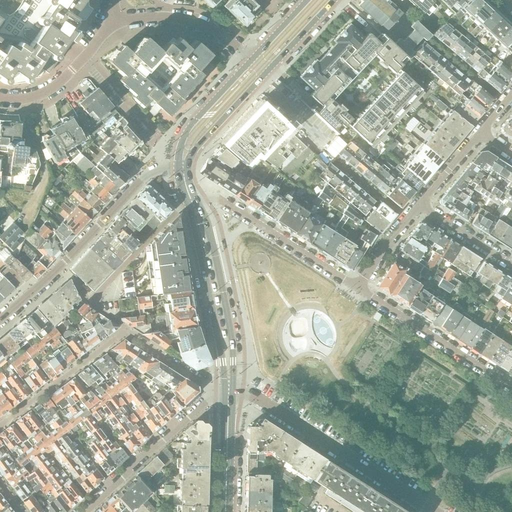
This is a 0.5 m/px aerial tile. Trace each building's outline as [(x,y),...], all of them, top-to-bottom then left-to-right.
[(22,0),(0,0),(0,6),(2,8),(0,10),(9,16),(9,17),(13,14),(16,11),(19,7),(22,3),(22,0)] [(50,0),(49,2),(53,4),(43,19),(41,18),(40,18),(38,20),(38,21),(38,23),(38,24),(40,25),(41,26),(43,25),(37,35),(30,30),(24,31),(25,37),(32,41),(30,45),(21,39),(0,35),(0,34),(0,28),(4,23),(1,20),(1,19),(0,18),(0,76),(2,78),(2,79),(2,80),(2,82),(3,83),(4,84),(6,85),(8,84),(9,83),(9,81),(9,79),(8,78),(11,74),(18,79),(20,75),(27,81),(47,53),(53,57),(50,62),(48,61),(47,61),(45,61),(44,62),(42,65),(42,66),(42,67),(42,69),(43,70),(48,74),(63,52),(76,34),(72,31),(72,32),(68,30),(73,22),(75,19),(72,16),(82,0),(50,0)] [(260,10),(250,0),(229,0),(223,7),(235,18),(236,18),(244,26),(260,10)] [(392,11),(393,10),(391,9),(394,6),(387,0),(360,0),(361,1),(362,2),(359,6),(378,24),(379,23),(387,30),(390,27),(392,29),(397,23),(395,21),(398,17),(392,11)] [(434,1),(433,0),(398,0),(399,0),(407,0),(423,14),(424,13),(428,17),(437,7),(433,3),(434,1)] [(454,13),(469,0),(439,0),(449,8),(454,13)] [(484,3),(480,0),(469,0),(454,13),(450,18),(461,27),(484,3)] [(461,27),(469,34),(492,10),(484,3),(461,27)] [(487,32),(501,18),(492,10),(469,34),(474,38),(483,29),(487,32)] [(483,46),(484,46),(487,48),(487,49),(488,50),(509,26),(501,18),(487,32),(478,41),(483,46)] [(411,55),(413,52),(410,49),(422,37),(426,41),(431,35),(416,22),(417,21),(416,20),(409,27),(413,30),(402,41),(399,38),(397,40),(398,40),(393,45),(407,58),(411,55)] [(432,35),(440,41),(454,28),(456,25),(454,24),(451,27),(446,22),(432,35)] [(314,90),(363,39),(359,35),(348,26),(344,31),(343,30),(343,31),(339,36),(339,35),(338,36),(338,37),(334,41),(336,44),(329,51),(328,51),(324,56),(317,64),(315,62),(314,62),(310,67),(309,67),(305,72),(304,72),(305,73),(301,77),(300,77),(310,87),(311,88),(311,87),(314,90)] [(511,28),(509,26),(488,50),(492,53),(497,57),(511,40),(511,28)] [(447,47),(461,35),(464,31),(461,29),(458,32),(454,28),(440,41),(447,47)] [(418,101),(425,94),(398,69),(407,58),(386,38),(379,45),(378,43),(368,33),(363,39),(314,90),(309,96),(320,106),(321,107),(315,114),(336,134),(347,145),(357,134),(373,149),(380,142),(386,135),(392,128),(399,121),(405,115),(411,108),(418,101)] [(455,54),(468,41),(468,40),(470,37),(467,34),(464,37),(461,35),(447,47),(455,54)] [(202,75),(196,71),(211,55),(194,40),(189,46),(187,48),(178,39),(176,41),(173,38),(161,52),(145,37),(131,53),(123,46),(108,62),(124,76),(119,81),(134,95),(132,98),(143,107),(150,100),(168,117),(183,101),(181,98),(202,75)] [(511,40),(497,57),(502,61),(509,53),(511,55),(511,40)] [(455,54),(463,60),(478,44),(475,41),(472,44),(468,41),(455,54)] [(416,66),(431,49),(423,43),(413,52),(411,55),(418,61),(414,65),(416,66)] [(471,67),(486,50),(483,48),(481,50),(482,50),(481,51),(479,49),(481,46),(478,44),(463,60),(471,67)] [(424,73),(427,69),(439,56),(431,49),(416,66),(418,68),(421,64),(424,66),(421,71),(424,73)] [(471,67),(478,73),(485,65),(493,56),(486,50),(471,67)] [(435,76),(446,62),(439,56),(427,69),(431,72),(428,76),(432,79),(435,76)] [(507,83),(511,77),(511,69),(509,67),(508,69),(493,56),(485,65),(488,61),(494,66),(491,70),(507,83)] [(443,82),(454,69),(446,62),(435,76),(440,79),(437,83),(440,86),(443,82)] [(507,83),(491,70),(487,74),(481,69),(485,65),(478,73),(476,74),(498,93),(507,83)] [(451,89),(462,75),(454,69),(443,82),(448,86),(445,90),(448,92),(451,89)] [(462,91),(467,86),(470,82),(462,75),(451,89),(456,93),(453,97),(456,99),(460,94),(462,91)] [(470,95),(486,108),(493,99),(471,80),(470,82),(467,86),(473,91),(470,95)] [(75,123),(83,135),(87,132),(90,137),(102,125),(116,112),(111,106),(110,106),(104,99),(104,98),(96,88),(89,94),(86,91),(82,95),(85,98),(78,103),(84,111),(77,117),(78,119),(75,123)] [(478,117),(486,108),(470,95),(466,99),(460,94),(456,99),(459,102),(478,117)] [(446,106),(441,101),(438,105),(444,110),(446,106)] [(249,168),(259,156),(260,155),(261,157),(277,168),(291,153),(294,156),(281,170),(289,177),(301,164),(304,167),(315,156),(307,148),(293,135),(264,108),(265,107),(262,105),(261,105),(258,102),(252,108),(251,107),(252,106),(251,105),(219,139),(225,144),(222,146),(243,164),(249,168)] [(470,127),(478,117),(459,102),(451,111),(470,127)] [(470,127),(451,111),(442,122),(460,138),(470,127)] [(85,139),(83,135),(75,123),(72,117),(68,119),(65,117),(64,117),(60,119),(61,120),(61,123),(74,145),(85,139)] [(115,122),(113,124),(115,126),(118,129),(136,146),(139,147),(141,144),(141,141),(120,117),(115,121),(117,122),(115,123),(115,122)] [(511,121),(508,119),(501,128),(500,128),(501,134),(511,140),(511,121)] [(0,151),(10,152),(11,135),(7,135),(8,122),(0,121),(0,151)] [(20,123),(8,122),(7,135),(11,135),(10,152),(10,156),(12,157),(27,159),(28,147),(22,147),(22,140),(19,140),(20,135),(20,133),(20,124),(21,124),(21,123),(20,123)] [(441,160),(460,138),(442,122),(423,145),(441,160)] [(74,145),(61,123),(56,126),(54,123),(49,126),(50,129),(49,130),(52,135),(63,152),(74,145)] [(133,149),(136,146),(118,129),(115,126),(113,124),(112,125),(114,127),(111,131),(113,133),(109,137),(126,154),(127,156),(128,155),(131,156),(134,152),(133,149)] [(93,142),(97,146),(116,163),(117,164),(119,161),(126,154),(109,137),(104,132),(102,134),(105,137),(103,139),(99,136),(93,142)] [(63,152),(52,135),(49,137),(46,135),(45,135),(41,137),(42,137),(42,141),(43,144),(54,163),(66,157),(63,152)] [(347,162),(361,146),(360,145),(353,139),(347,145),(338,155),(347,162)] [(384,150),(388,154),(398,143),(394,139),(384,150)] [(104,176),(117,188),(127,178),(113,166),(116,163),(97,146),(96,147),(93,144),(88,149),(91,152),(92,153),(88,158),(92,161),(91,163),(92,164),(92,165),(94,166),(99,170),(99,171),(104,176)] [(413,149),(407,144),(404,148),(410,153),(413,149)] [(422,183),(441,160),(423,145),(408,162),(403,159),(399,163),(404,167),(403,167),(405,169),(422,183)] [(214,154),(211,158),(236,173),(240,175),(243,177),(249,169),(252,171),(262,159),(259,156),(249,168),(243,164),(222,146),(219,149),(217,149),(214,152),(214,154)] [(347,162),(354,168),(368,152),(365,150),(363,153),(361,151),(363,148),(361,146),(347,162)] [(29,158),(37,158),(35,150),(29,149),(29,158)] [(362,175),(375,159),(368,152),(354,168),(362,175)] [(485,172),(494,158),(485,152),(479,153),(471,163),(485,172)] [(86,175),(94,166),(92,165),(92,164),(91,163),(87,160),(81,154),(80,154),(72,161),(76,165),(86,175)] [(236,173),(211,158),(205,164),(200,172),(201,175),(235,196),(246,179),(243,177),(240,175),(236,173)] [(494,158),(485,172),(484,173),(493,179),(503,163),(494,158)] [(323,186),(324,187),(326,184),(338,170),(330,164),(327,167),(318,159),(314,164),(322,171),(318,176),(324,181),(323,182),(321,181),(319,183),(323,186)] [(369,181),(383,164),(380,162),(377,165),(376,163),(378,161),(375,159),(362,175),(369,181)] [(471,163),(464,171),(478,181),(481,177),(484,173),(485,172),(471,163)] [(511,169),(503,163),(493,179),(500,184),(501,184),(511,169)] [(369,181),(377,188),(394,168),(392,166),(391,167),(390,166),(388,169),(383,164),(369,181)] [(95,174),(99,171),(99,170),(94,166),(90,171),(94,175),(91,178),(111,196),(117,188),(104,176),(101,179),(95,174)] [(387,197),(394,188),(401,180),(400,179),(395,175),(393,178),(390,176),(393,173),(395,175),(398,172),(394,168),(377,188),(387,196),(386,197),(387,197)] [(511,168),(511,169),(501,184),(501,185),(504,181),(507,183),(504,187),(509,189),(509,190),(511,185),(511,168)] [(415,192),(422,183),(405,169),(401,174),(403,176),(400,179),(401,180),(415,192)] [(326,184),(324,187),(331,193),(334,190),(345,177),(338,170),(326,184)] [(478,181),(464,171),(458,178),(473,188),(478,181)] [(256,210),(265,216),(281,190),(277,188),(285,177),(279,173),(272,183),(273,184),(271,186),(256,210)] [(473,189),(482,195),(493,179),(484,173),(481,177),(478,181),(473,188),(473,189)] [(247,204),(260,186),(247,177),(246,179),(235,196),(247,204)] [(331,193),(339,199),(342,196),(353,183),(345,177),(334,190),(331,193)] [(103,204),(111,196),(91,178),(88,182),(85,180),(82,184),(86,188),(90,184),(93,187),(90,191),(103,204)] [(465,196),(468,197),(470,193),(473,189),(473,188),(458,178),(451,186),(465,196)] [(489,200),(500,184),(493,179),(482,195),(489,200)] [(415,192),(401,180),(394,188),(408,200),(415,192)] [(256,210),(271,186),(268,183),(267,185),(262,182),(260,186),(247,204),(256,210)] [(347,201),(349,203),(361,190),(353,183),(342,196),(339,199),(345,204),(347,201)] [(500,203),(503,198),(509,189),(504,187),(504,186),(501,190),(498,188),(500,184),(489,200),(498,206),(500,203)] [(103,204),(90,191),(86,195),(82,192),(84,190),(79,186),(78,187),(77,187),(74,190),(74,191),(96,211),(103,204)] [(134,199),(147,211),(160,197),(149,187),(148,186),(146,186),(146,187),(143,190),(134,199)] [(465,196),(451,186),(445,194),(456,201),(456,200),(460,203),(462,199),(465,196)] [(345,204),(339,199),(331,193),(324,187),(317,197),(323,201),(332,207),(336,210),(343,215),(347,218),(354,222),(358,225),(362,219),(355,213),(352,210),(345,204)] [(401,209),(408,200),(394,188),(387,197),(401,209)] [(509,209),(511,204),(511,191),(509,190),(509,189),(503,198),(507,201),(503,206),(505,207),(506,207),(509,209)] [(265,216),(275,222),(294,192),(293,192),(290,197),(286,194),(282,200),(278,197),(282,191),(281,190),(265,216)] [(356,209),(368,196),(361,190),(349,203),(354,207),(352,210),(355,213),(358,210),(356,209)] [(96,211),(74,191),(67,199),(75,207),(89,219),(96,211)] [(282,226),(294,234),(314,204),(313,204),(316,199),(315,198),(311,203),(304,199),(294,192),(275,222),(282,227),(282,226)] [(449,211),(457,216),(468,200),(469,197),(474,200),(475,197),(471,195),(472,194),(470,193),(468,197),(465,196),(462,199),(460,203),(456,200),(456,201),(449,211)] [(449,211),(456,201),(445,194),(440,199),(441,205),(449,211)] [(371,208),(372,209),(374,207),(377,203),(375,202),(368,196),(356,209),(358,210),(364,215),(371,208)] [(147,211),(159,223),(173,209),(160,197),(147,211)] [(308,244),(321,224),(311,217),(313,215),(315,214),(319,208),(319,207),(323,201),(317,197),(316,199),(313,204),(314,204),(294,234),(308,244)] [(152,230),(159,223),(147,211),(134,199),(127,207),(152,230)] [(468,200),(457,216),(466,221),(473,210),(469,208),(472,203),(468,200)] [(62,209),(82,227),(89,219),(75,207),(72,211),(68,207),(69,206),(65,202),(63,203),(59,207),(62,209)] [(373,210),(389,223),(395,215),(385,206),(381,202),(376,209),(374,207),(372,209),(373,210)] [(479,230),(487,235),(505,207),(503,206),(500,203),(498,206),(499,206),(493,216),(489,214),(479,230)] [(49,211),(42,205),(39,210),(45,215),(49,211)] [(152,230),(127,207),(119,215),(134,228),(137,231),(138,230),(139,231),(145,238),(152,230)] [(315,248),(319,251),(336,225),(331,223),(329,225),(327,224),(336,210),(332,207),(321,224),(308,244),(309,244),(315,248)] [(487,235),(498,242),(508,226),(500,221),(503,217),(505,217),(510,210),(509,209),(506,207),(505,207),(487,235)] [(71,240),(82,227),(62,209),(59,214),(65,219),(61,223),(58,227),(69,238),(71,240)] [(471,225),(479,230),(489,214),(481,209),(471,225)] [(381,232),(389,223),(373,210),(364,220),(378,232),(381,232)] [(151,261),(185,256),(182,235),(179,213),(179,214),(149,244),(151,261)] [(119,215),(105,231),(130,254),(142,241),(134,234),(132,235),(130,233),(134,228),(119,215)] [(331,258),(347,232),(340,228),(347,218),(343,215),(336,225),(319,251),(320,251),(319,251),(320,252),(320,251),(326,255),(326,256),(331,258)] [(42,241),(52,230),(48,219),(43,224),(38,230),(33,225),(32,227),(36,232),(34,234),(42,241)] [(48,219),(52,230),(61,251),(62,249),(71,240),(69,238),(58,227),(48,219)] [(341,265),(356,243),(349,238),(358,225),(354,222),(347,232),(331,258),(337,262),(341,265)] [(0,235),(0,239),(12,251),(19,245),(16,241),(23,233),(13,223),(0,235)] [(409,236),(421,244),(431,228),(425,223),(424,223),(419,224),(409,236)] [(508,248),(511,241),(511,228),(508,226),(498,242),(508,248)] [(431,250),(441,234),(431,228),(421,244),(427,247),(431,250)] [(358,239),(368,245),(374,235),(365,229),(358,239)] [(42,241),(34,234),(30,230),(26,238),(36,248),(42,241)] [(52,230),(42,241),(36,248),(37,248),(36,249),(43,255),(50,262),(61,251),(52,230)] [(130,254),(105,231),(96,241),(121,263),(130,254)] [(424,267),(429,270),(430,271),(431,269),(450,240),(441,234),(433,247),(436,249),(434,252),(426,263),(424,267)] [(421,244),(409,236),(399,248),(399,252),(411,259),(420,265),(424,267),(426,263),(419,258),(427,247),(421,244)] [(358,239),(356,243),(341,265),(349,270),(352,269),(363,253),(368,245),(358,239)] [(461,247),(450,240),(431,269),(435,272),(438,267),(437,267),(439,264),(442,258),(451,264),(461,247)] [(23,281),(31,274),(16,259),(15,258),(14,258),(10,254),(10,253),(7,250),(5,248),(1,244),(2,244),(0,241),(0,258),(0,259),(23,281)] [(35,279),(50,262),(43,255),(40,259),(36,255),(30,249),(33,246),(27,241),(25,243),(25,241),(16,259),(31,274),(35,279)] [(104,263),(113,271),(121,263),(96,241),(88,249),(104,263)] [(451,264),(450,264),(451,264),(458,269),(460,270),(471,253),(461,247),(451,264)] [(84,284),(104,263),(88,249),(69,270),(84,284)] [(388,295),(411,259),(399,252),(376,287),(388,295)] [(471,253),(460,270),(465,273),(469,276),(480,259),(471,253)] [(152,295),(152,296),(190,291),(188,274),(185,256),(151,261),(156,295),(152,295)] [(23,281),(0,259),(0,274),(14,288),(14,289),(23,281)] [(396,301),(412,276),(408,273),(410,270),(408,269),(409,267),(411,268),(413,268),(416,270),(418,267),(420,265),(411,259),(388,295),(396,301)] [(470,297),(471,298),(474,299),(483,285),(482,285),(493,268),(484,262),(472,281),(471,283),(476,287),(470,297)] [(93,292),(113,271),(104,263),(84,284),(82,287),(88,293),(91,290),(93,292)] [(396,301),(405,306),(419,285),(423,279),(423,278),(429,270),(424,267),(420,265),(418,267),(416,270),(415,272),(419,274),(420,274),(422,276),(421,277),(419,276),(417,279),(412,276),(396,301)] [(444,273),(441,279),(452,286),(460,291),(466,281),(463,279),(460,282),(453,277),(455,273),(448,268),(444,273)] [(495,285),(502,274),(493,268),(482,285),(483,285),(488,288),(491,282),(495,285)] [(441,279),(444,273),(439,270),(436,275),(437,276),(441,279)] [(0,300),(14,288),(0,274),(0,300)] [(499,300),(500,298),(511,280),(502,274),(495,285),(492,291),(493,292),(496,293),(494,296),(490,302),(495,305),(499,300)] [(436,286),(441,279),(437,276),(432,283),(436,286)] [(452,286),(441,279),(436,286),(448,293),(450,290),(452,286)] [(510,305),(511,303),(511,301),(511,279),(511,280),(500,298),(510,305)] [(57,291),(71,307),(79,300),(69,280),(57,291)] [(418,315),(431,295),(433,291),(427,288),(426,289),(419,285),(405,306),(418,315)] [(461,292),(460,291),(452,286),(450,290),(459,296),(461,292)] [(37,308),(53,325),(66,313),(67,313),(65,311),(71,307),(57,291),(37,308)] [(139,316),(144,315),(145,315),(144,309),(151,308),(151,307),(155,307),(154,302),(162,301),(162,304),(166,304),(167,312),(193,308),(190,291),(152,296),(136,298),(139,316)] [(418,315),(429,322),(443,300),(437,296),(436,299),(431,295),(418,315)] [(474,299),(471,298),(468,302),(477,308),(480,304),(481,303),(474,299)] [(439,328),(453,306),(452,306),(443,300),(429,322),(439,328)] [(88,321),(91,323),(94,318),(98,313),(84,304),(83,303),(76,310),(74,308),(71,310),(73,315),(76,311),(82,317),(88,321)] [(439,328),(448,334),(462,312),(453,306),(439,328)] [(167,331),(169,330),(196,327),(193,309),(193,308),(167,312),(164,312),(167,331)] [(55,328),(53,325),(38,309),(30,315),(47,334),(55,328)] [(477,327),(468,321),(457,339),(466,345),(470,348),(483,328),(485,326),(488,320),(493,312),(489,309),(477,327)] [(457,339),(468,321),(471,318),(462,312),(448,334),(457,339)] [(378,321),(381,315),(377,313),(373,318),(378,321)] [(30,315),(24,321),(36,334),(38,332),(43,337),(47,334),(30,315)] [(146,324),(144,315),(139,316),(121,319),(121,321),(129,326),(146,324)] [(107,336),(98,322),(94,318),(91,323),(93,328),(98,343),(107,336)] [(98,322),(107,336),(119,327),(118,327),(104,318),(98,322)] [(36,334),(24,321),(23,320),(15,327),(17,328),(27,341),(36,334)] [(85,353),(98,343),(93,328),(91,323),(88,321),(83,324),(85,326),(79,329),(82,333),(80,334),(79,333),(74,337),(75,337),(74,338),(85,353)] [(146,324),(129,326),(135,331),(141,334),(151,333),(150,324),(146,324)] [(10,332),(7,334),(19,347),(23,344),(27,341),(17,328),(15,327),(10,332)] [(202,345),(196,327),(169,330),(172,337),(177,336),(179,342),(177,343),(180,352),(202,345)] [(47,334),(58,347),(62,344),(57,339),(60,337),(63,342),(66,342),(55,328),(47,334)] [(479,354),(492,334),(483,328),(470,348),(477,353),(479,354)] [(73,334),(71,330),(62,334),(64,338),(73,334)] [(495,364),(497,366),(510,346),(506,343),(511,334),(507,331),(506,332),(503,337),(501,340),(488,360),(495,364)] [(32,345),(38,341),(35,337),(37,335),(46,347),(47,349),(49,347),(48,346),(50,345),(52,348),(52,349),(53,350),(58,347),(47,334),(43,337),(38,332),(36,334),(27,341),(23,344),(19,347),(11,354),(14,357),(21,351),(23,354),(25,352),(24,351),(32,345)] [(151,333),(141,334),(164,349),(170,341),(166,337),(159,332),(151,333)] [(11,354),(19,347),(7,334),(0,339),(0,352),(10,364),(17,359),(23,354),(21,351),(14,357),(11,354)] [(488,360),(501,340),(499,338),(492,334),(479,354),(481,355),(488,360)] [(46,347),(37,335),(35,337),(38,341),(32,345),(41,357),(45,353),(43,350),(46,347)] [(78,358),(85,353),(74,338),(67,343),(78,358)] [(118,361),(132,345),(124,340),(109,352),(113,355),(115,352),(118,354),(115,358),(118,361)] [(38,359),(41,357),(32,345),(24,351),(25,352),(35,366),(36,365),(35,363),(37,362),(33,358),(36,356),(38,359)] [(129,364),(140,350),(132,345),(118,361),(122,365),(121,366),(124,370),(127,366),(129,364)] [(208,358),(202,345),(180,352),(179,353),(182,361),(194,369),(205,365),(205,364),(207,364),(208,364),(209,363),(209,361),(208,360),(207,359),(208,358)] [(58,351),(69,365),(76,359),(66,346),(64,347),(58,351)] [(506,371),(511,362),(511,346),(510,346),(497,366),(499,367),(506,371)] [(132,375),(137,369),(148,355),(140,350),(129,364),(133,366),(131,370),(127,366),(124,370),(127,373),(128,371),(132,375)] [(62,370),(69,365),(58,351),(57,352),(56,351),(51,354),(52,356),(62,370)] [(0,352),(0,365),(2,364),(5,368),(10,364),(0,352)] [(35,366),(25,352),(23,354),(17,359),(22,366),(27,362),(31,369),(34,367),(35,366)] [(99,360),(110,372),(113,375),(115,374),(114,372),(117,369),(116,369),(118,367),(107,354),(106,354),(99,360)] [(137,369),(143,373),(158,362),(148,355),(137,369)] [(62,370),(52,356),(51,357),(52,358),(48,362),(46,360),(45,361),(55,375),(62,370)] [(20,368),(22,366),(17,359),(10,364),(12,367),(20,377),(25,374),(20,368)] [(110,373),(110,372),(99,360),(93,364),(105,376),(107,375),(106,373),(108,371),(110,373)] [(55,375),(45,361),(39,365),(41,367),(50,379),(55,375)] [(151,381),(167,368),(158,362),(143,373),(141,374),(145,377),(147,374),(151,376),(149,379),(151,381)] [(10,388),(19,380),(13,373),(9,368),(12,367),(10,364),(5,368),(0,371),(0,374),(5,382),(10,388)] [(36,365),(35,366),(34,367),(36,370),(30,374),(40,387),(48,381),(36,365)] [(84,371),(95,382),(99,378),(102,381),(104,380),(101,376),(101,377),(91,366),(84,371)] [(157,380),(162,383),(175,373),(167,368),(151,381),(155,384),(153,387),(157,390),(160,386),(156,383),(157,380)] [(116,375),(126,386),(130,383),(132,387),(133,386),(134,386),(134,385),(135,384),(135,383),(135,382),(135,381),(134,380),(136,379),(132,375),(128,371),(127,373),(125,374),(121,370),(116,375)] [(95,382),(84,371),(78,375),(89,387),(95,382)] [(170,389),(184,379),(175,373),(162,383),(160,386),(163,388),(165,385),(171,389),(170,389)] [(40,387),(30,374),(24,379),(33,392),(40,387)] [(119,391),(126,386),(116,375),(113,377),(116,381),(109,387),(105,382),(99,386),(99,387),(110,398),(119,391)] [(79,399),(82,397),(86,393),(74,378),(65,385),(73,394),(74,393),(79,399)] [(170,389),(170,390),(182,406),(197,392),(198,392),(198,391),(198,390),(197,388),(197,387),(184,379),(170,389)] [(29,395),(19,380),(10,388),(20,401),(29,395)] [(20,401),(10,388),(5,382),(4,383),(9,390),(5,393),(14,406),(20,401)] [(124,395),(126,399),(136,392),(130,383),(126,386),(119,391),(121,394),(124,391),(126,393),(124,395)] [(73,394),(65,385),(58,390),(69,405),(71,406),(74,403),(78,400),(73,394)] [(88,389),(88,390),(101,405),(107,401),(110,398),(99,387),(95,390),(99,394),(96,397),(89,389),(88,389)] [(85,406),(83,407),(89,415),(101,405),(88,390),(88,389),(87,388),(85,389),(87,391),(89,393),(89,394),(92,397),(86,401),(82,397),(79,399),(85,406)] [(12,408),(0,390),(0,407),(5,413),(12,408)] [(68,406),(69,405),(58,390),(49,397),(56,406),(58,405),(61,408),(67,404),(68,406)] [(182,406),(170,390),(163,396),(175,412),(182,406)] [(121,394),(119,391),(110,398),(107,401),(113,409),(122,402),(120,398),(117,400),(115,398),(118,395),(119,394),(120,394),(121,394)] [(142,400),(136,392),(126,399),(129,403),(132,401),(134,403),(133,404),(134,406),(142,400)] [(167,420),(175,412),(163,396),(162,397),(159,393),(156,393),(151,398),(167,420)] [(53,419),(53,420),(57,417),(54,413),(57,410),(48,398),(41,403),(52,418),(53,419)] [(167,420),(151,398),(145,403),(146,404),(145,405),(147,408),(153,416),(160,426),(167,420)] [(136,411),(138,415),(147,408),(145,405),(146,404),(145,403),(142,400),(134,406),(135,407),(136,406),(138,409),(136,411)] [(88,415),(90,417),(92,415),(97,421),(104,416),(101,412),(103,410),(108,417),(106,418),(108,420),(117,413),(113,409),(107,401),(101,405),(89,415),(88,415)] [(122,402),(113,409),(117,413),(119,417),(127,411),(124,407),(125,406),(122,402)] [(46,424),(47,423),(48,423),(45,420),(49,417),(50,419),(52,418),(41,403),(33,409),(46,424)] [(81,421),(88,415),(89,415),(83,407),(80,410),(74,403),(71,406),(81,421)] [(81,421),(71,406),(67,409),(71,413),(68,415),(67,414),(64,410),(61,412),(65,416),(64,416),(67,420),(66,420),(72,428),(77,424),(81,421)] [(146,419),(147,421),(153,416),(147,408),(138,415),(142,419),(144,417),(146,419)] [(23,417),(35,434),(41,430),(43,428),(41,425),(30,411),(23,417)] [(125,425),(134,418),(132,414),(129,416),(127,414),(128,413),(127,411),(119,417),(125,424),(125,425)] [(114,425),(118,429),(125,424),(119,417),(117,413),(108,420),(113,426),(114,425)] [(98,427),(90,417),(88,415),(81,421),(91,432),(98,427)] [(147,421),(146,419),(143,421),(152,433),(160,426),(153,416),(147,421)] [(35,434),(23,417),(16,422),(27,436),(32,432),(34,435),(35,434)] [(57,417),(53,420),(64,434),(72,428),(66,420),(63,423),(57,417)] [(138,428),(137,426),(135,424),(138,422),(134,418),(125,425),(130,432),(131,433),(138,428)] [(64,434),(53,420),(53,419),(48,423),(47,423),(48,424),(51,425),(55,429),(50,433),(50,432),(49,433),(54,441),(57,440),(64,434)] [(272,454),(285,462),(298,442),(284,434),(262,419),(262,420),(259,420),(257,422),(256,422),(255,423),(265,442),(265,452),(272,453),(272,454)] [(185,443),(207,443),(208,427),(205,424),(201,424),(199,421),(195,421),(183,432),(187,436),(185,438),(185,443)] [(265,453),(265,452),(265,442),(255,423),(253,424),(253,425),(250,424),(248,427),(247,452),(265,453)] [(63,448),(64,449),(72,444),(67,438),(80,428),(77,424),(72,428),(64,434),(57,440),(63,448)] [(130,432),(125,425),(125,424),(118,429),(122,435),(124,438),(130,432)] [(131,433),(140,445),(149,436),(139,424),(137,426),(138,428),(131,433)] [(5,430),(18,447),(23,443),(26,441),(13,425),(5,430)] [(100,444),(106,439),(103,434),(104,432),(101,428),(99,429),(98,427),(91,432),(94,437),(86,443),(94,453),(93,454),(94,456),(96,455),(103,449),(100,444)] [(18,447),(5,430),(0,434),(0,438),(11,452),(14,450),(17,448),(18,447)] [(46,448),(54,441),(49,433),(45,436),(41,430),(35,434),(46,448)] [(140,445),(131,433),(130,432),(124,438),(122,435),(119,438),(130,454),(140,445)] [(46,448),(35,434),(34,435),(32,437),(37,443),(32,446),(38,454),(45,448),(46,448)] [(113,447),(111,445),(106,439),(100,444),(103,449),(106,453),(113,447)] [(57,440),(54,441),(46,448),(45,448),(49,453),(53,450),(56,454),(63,448),(57,440)] [(70,457),(71,459),(79,453),(76,449),(78,447),(74,442),(72,444),(64,449),(70,457)] [(113,447),(106,453),(117,466),(127,457),(115,442),(111,445),(113,447)] [(298,442),(285,462),(299,471),(296,475),(310,484),(313,480),(325,460),(312,451),(298,442)] [(31,459),(38,454),(32,446),(28,449),(23,443),(18,447),(17,448),(28,461),(31,459)] [(206,475),(207,443),(185,443),(180,443),(180,449),(180,448),(180,458),(177,458),(177,468),(180,468),(180,474),(206,475)] [(0,459),(9,452),(8,451),(5,452),(2,448),(0,450),(0,459)] [(25,464),(28,461),(17,448),(14,450),(19,456),(15,459),(21,467),(25,464)] [(31,459),(36,466),(45,460),(42,456),(46,453),(47,455),(49,453),(45,448),(38,454),(31,459)] [(60,462),(60,463),(70,457),(64,449),(63,448),(56,454),(54,455),(55,456),(54,456),(59,462),(60,462)] [(166,448),(160,453),(165,458),(171,458),(172,459),(172,458),(173,455),(166,448)] [(117,466),(106,453),(103,449),(96,455),(98,458),(94,461),(96,463),(97,462),(107,475),(117,466)] [(9,452),(0,459),(0,470),(15,459),(9,452)] [(71,459),(76,465),(79,469),(87,463),(82,457),(84,455),(81,452),(79,453),(71,459)] [(247,452),(246,473),(256,473),(256,462),(257,453),(265,453),(247,452)] [(469,462),(473,457),(466,452),(462,458),(469,462)] [(160,453),(156,457),(165,467),(170,462),(171,458),(165,458),(160,453)] [(76,465),(71,459),(70,457),(60,463),(61,465),(63,467),(65,466),(68,469),(66,470),(67,471),(76,465)] [(136,475),(152,493),(156,496),(156,488),(157,487),(152,482),(155,479),(153,477),(160,470),(164,474),(165,474),(165,467),(156,457),(136,475)] [(0,471),(6,479),(21,467),(15,459),(0,470),(0,471)] [(41,472),(54,463),(51,459),(47,462),(45,460),(36,466),(37,468),(41,472)] [(41,472),(45,479),(54,472),(52,468),(56,465),(54,463),(41,472)] [(79,469),(82,473),(84,476),(92,470),(89,466),(87,463),(79,469)] [(25,479),(30,475),(29,474),(25,468),(27,466),(25,464),(21,467),(6,479),(13,489),(25,479)] [(92,470),(84,476),(93,487),(103,478),(93,465),(92,464),(89,466),(92,470)] [(82,473),(79,469),(76,465),(67,471),(68,473),(70,472),(73,476),(72,477),(74,480),(75,479),(82,473)] [(403,511),(356,481),(339,470),(333,466),(320,485),(327,489),(325,493),(354,511),(403,511)] [(43,476),(41,472),(37,468),(29,474),(30,475),(25,479),(28,482),(32,478),(35,482),(43,476)] [(48,482),(50,485),(65,474),(62,470),(57,475),(54,472),(45,479),(48,482)] [(93,487),(84,476),(82,473),(75,479),(87,494),(93,487)] [(246,506),(270,506),(270,491),(270,475),(264,474),(256,474),(256,473),(246,473),(246,506)] [(280,477),(282,478),(290,484),(293,480),(281,473),(280,477)] [(55,492),(63,486),(64,484),(63,483),(61,480),(67,476),(65,474),(50,485),(55,492)] [(206,507),(206,475),(180,474),(179,499),(180,500),(180,505),(177,505),(205,507),(206,507)] [(146,499),(152,493),(136,475),(125,486),(134,496),(141,503),(149,511),(155,511),(157,511),(146,499)] [(35,492),(39,489),(48,482),(43,476),(35,482),(37,484),(32,488),(35,492)] [(63,486),(76,503),(83,497),(71,482),(68,478),(63,483),(64,484),(63,486)] [(25,479),(13,489),(22,501),(31,493),(29,491),(30,490),(29,488),(31,486),(28,482),(25,479)] [(55,492),(50,485),(48,482),(39,489),(45,495),(50,491),(53,495),(47,500),(50,502),(51,502),(58,496),(55,492)] [(69,510),(76,503),(63,486),(55,492),(58,496),(69,510)] [(130,511),(136,507),(141,503),(134,496),(125,486),(120,490),(114,495),(125,507),(128,510),(129,510),(130,511)] [(301,498),(304,494),(305,492),(300,489),(296,494),(301,498)] [(305,508),(311,498),(304,494),(301,498),(298,503),(305,508)] [(41,511),(43,510),(42,509),(41,508),(44,506),(39,500),(37,502),(32,495),(23,502),(30,511),(41,511)] [(119,511),(125,507),(114,495),(106,502),(115,511),(119,511)] [(66,511),(69,510),(58,496),(51,502),(58,511),(66,511)] [(47,505),(44,507),(47,511),(58,511),(51,502),(50,502),(47,500),(44,503),(47,505)] [(115,511),(106,502),(99,509),(101,511),(115,511)]
